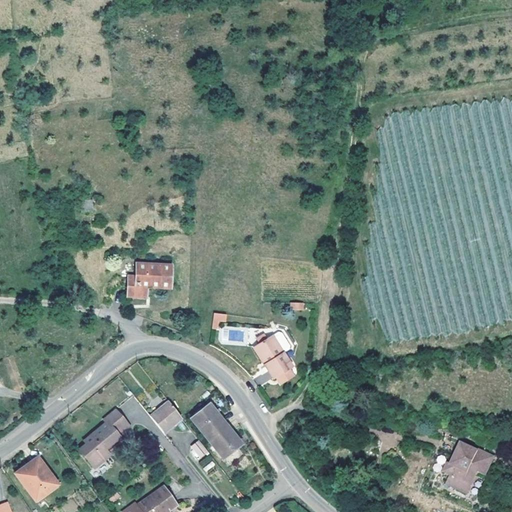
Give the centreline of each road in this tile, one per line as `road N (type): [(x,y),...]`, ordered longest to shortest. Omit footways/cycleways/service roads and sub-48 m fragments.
road 1 (tertiary): [(0,451),(116,359),(152,346),(197,359),(225,380),(295,482)]
road 2 (track): [(143,347),(122,323),(91,310),(0,300)]
